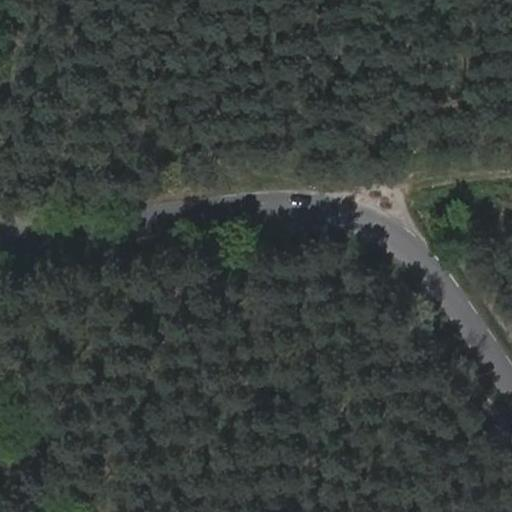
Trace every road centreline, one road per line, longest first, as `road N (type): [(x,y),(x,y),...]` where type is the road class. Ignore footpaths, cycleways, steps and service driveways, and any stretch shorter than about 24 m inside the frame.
road 1 (tertiary): [(0,232),(322,205)]
road 2 (tertiary): [(511,388),(416,253),(364,218),(322,205)]
road 3 (track): [(511,173),(417,186),(390,195),(364,218)]
